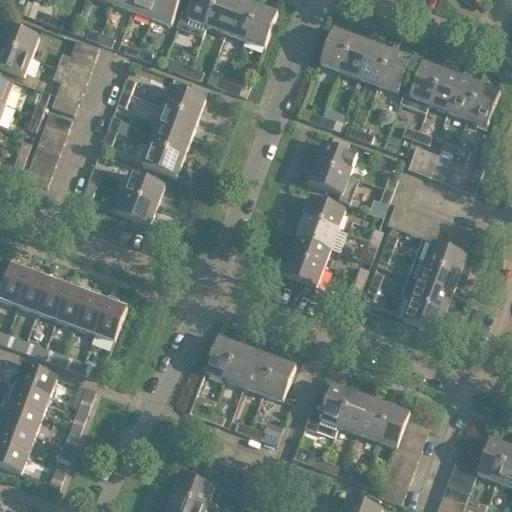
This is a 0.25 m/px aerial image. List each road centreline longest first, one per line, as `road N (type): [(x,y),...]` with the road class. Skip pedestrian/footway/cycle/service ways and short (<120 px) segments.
road 1 (residential): [(211,283),(309,0)]
road 2 (residential): [(464,384),(211,283)]
road 3 (residential): [(89,511),(211,283)]
road 4 (residential): [(211,283),(0,209)]
road 5 (residential): [(464,384),(511,273)]
